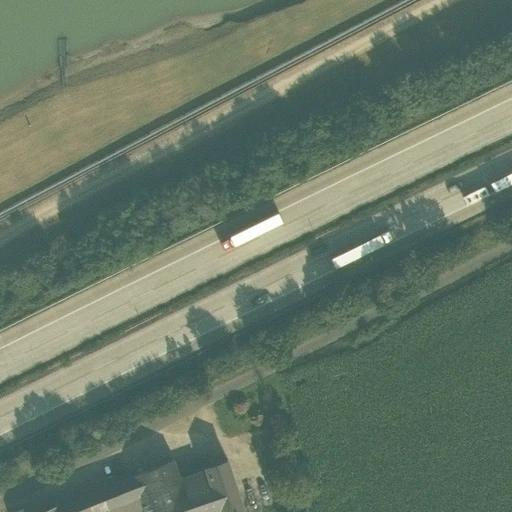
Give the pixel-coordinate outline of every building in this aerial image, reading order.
[(145,511),(191,511),(180,478),(172,458),(132,474),(140,496),(145,511)] [(244,511),(227,460),(205,468),(205,470),(180,478),(191,511),(244,511)] [(98,488),(106,510),(140,496),(132,474),(98,488)] [(99,511),(106,510),(98,488),(85,493),(92,511),(99,511)] [(92,511),(85,493),(36,511),(92,511)]
